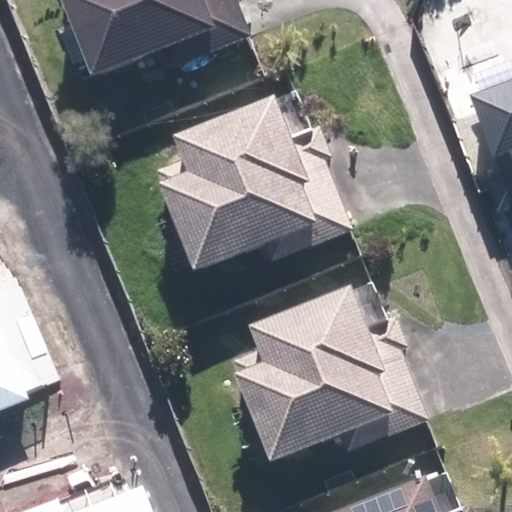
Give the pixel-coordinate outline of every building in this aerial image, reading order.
[(69,0),(102,81),(168,54),(176,72),(256,40),(239,0),(69,0)] [(511,88),(478,101),(507,177),(490,184),(503,217),(511,213),(511,88)] [(162,171),(203,274),(270,247),(277,265),(357,232),(317,134),(298,142),(281,98),(181,139),(190,159),(162,171)] [(238,361),(280,464),(346,437),(353,455),(434,423),(394,324),(375,332),(357,289),(257,329),(266,350),(238,361)] [(445,511),(432,479),(349,511),(445,511)]
